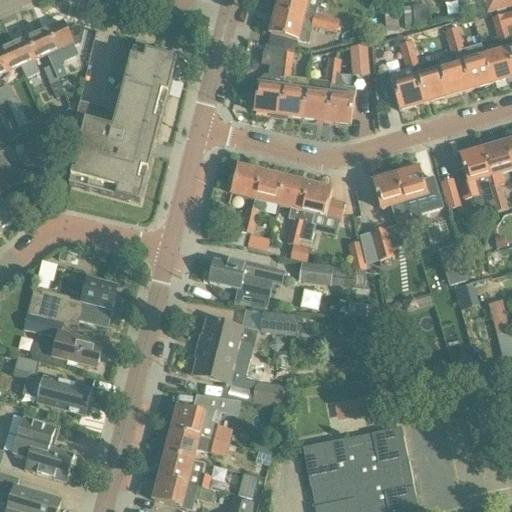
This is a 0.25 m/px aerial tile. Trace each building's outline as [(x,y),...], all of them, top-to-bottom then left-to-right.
[(279,0),(276,13),(287,16),(303,20),(308,0),(279,0)] [(404,8),(405,30),(414,30),(414,28),(413,7),(404,8)] [(310,30),(312,22),(303,20),(287,16),(276,13),(270,37),(269,41),(297,48),(298,43),(307,45),(311,31),(310,30)] [(511,14),(492,21),(495,33),(501,31),(511,28),(511,14)] [(64,24),(39,35),(48,56),(52,67),(65,96),(74,92),(63,67),(79,60),(86,75),(98,17),(85,15),(80,42),(74,45),(64,24)] [(322,34),(326,19),(314,16),(312,22),(310,30),(311,31),(322,34)] [(326,19),(322,34),(335,37),(336,33),(335,33),(338,22),(326,19)] [(511,28),(501,31),(505,43),(507,53),(511,68),(511,28)] [(457,31),(446,34),(450,47),(461,43),(457,31)] [(501,31),(495,33),(499,45),(505,43),(501,31)] [(39,35),(13,47),(22,68),(27,79),(40,73),(35,62),(48,56),(39,35)] [(403,38),(393,41),(395,49),(400,48),(405,46),(403,38)] [(461,43),(450,47),(453,59),(464,56),(461,43)] [(180,55),(136,44),(114,131),(105,129),(109,111),(80,104),(76,122),(86,125),(72,180),(102,188),(100,196),(140,206),(180,55)] [(405,46),(400,48),(404,60),(409,59),(414,57),(411,45),(405,46)] [(370,72),(368,49),(368,46),(350,50),(352,77),(354,77),(369,76),(370,76),(370,72)] [(13,47),(0,52),(0,77),(22,68),(13,47)] [(511,68),(507,53),(484,59),(492,86),(511,80),(511,68)] [(290,81),(291,70),(279,68),(281,57),(266,54),(263,66),(273,67),(271,79),(278,80),(284,80),(290,81)] [(291,70),(293,59),(287,58),(281,57),(279,68),(291,70)] [(414,57),(409,59),(423,106),(446,100),(438,73),(435,63),(418,68),(414,57)] [(407,72),(389,77),(399,113),(423,106),(409,59),(404,60),(407,72)] [(484,59),(461,66),(470,93),(492,86),(484,59)] [(329,62),(327,74),(333,75),(339,76),(340,63),(335,63),(329,62)] [(461,66),(438,73),(446,100),(470,93),(461,66)] [(52,67),(44,70),(57,99),(65,96),(52,67)] [(343,88),(339,76),(333,75),(327,74),(326,86),(332,86),(343,88)] [(279,118),(284,80),(278,80),(271,79),(264,78),(259,82),(257,91),(256,104),(254,115),(279,118)] [(302,121),(307,83),(290,81),(284,80),(279,118),(302,121)] [(326,124),(332,86),(326,86),(307,83),(302,121),(326,124)] [(8,86),(0,89),(0,106),(15,100),(8,86)] [(351,128),(356,90),(343,88),(332,86),(326,124),(351,128)] [(511,163),(507,145),(483,152),(494,189),(489,190),(492,202),(503,199),(499,188),(504,186),(501,176),(511,172),(511,163)] [(463,172),(456,175),(464,202),(484,196),(488,209),(494,207),(496,214),(506,211),(503,199),(492,202),(489,190),(494,189),(483,152),(459,159),(463,172)] [(0,155),(0,196),(10,189),(11,191),(21,183),(0,155)] [(40,156),(35,179),(48,182),(53,159),(40,156)] [(237,170),(231,197),(254,203),(261,176),(237,170)] [(420,171),(396,178),(410,225),(430,219),(428,213),(432,211),(420,171)] [(254,203),(252,212),(246,237),(252,238),(258,214),(263,216),(266,206),(278,209),(285,181),(261,176),(254,203)] [(374,179),(373,182),(373,185),(380,212),(391,208),(397,229),(410,225),(396,178),(386,181),(385,178),(383,177),(374,179)] [(285,181),(278,209),(291,212),(288,222),(294,223),(288,247),(293,248),(308,187),(285,181)] [(453,183),(444,186),(451,210),(460,208),(453,183)] [(308,187),(293,248),(299,250),(301,241),(311,244),(315,226),(311,225),(313,217),(325,220),(326,220),(340,224),(345,206),(330,202),(332,193),(308,187)] [(0,207),(0,230),(16,219),(6,205),(1,208),(0,207)] [(207,221),(218,223),(221,212),(210,209),(207,221)] [(247,211),(241,236),(246,237),(252,212),(247,211)] [(386,232),(372,236),(382,271),(392,268),(389,260),(394,259),(386,232)] [(494,239),(497,251),(505,249),(502,237),(494,239)] [(476,241),(459,245),(464,265),(480,261),(485,247),(477,244),(476,241)] [(467,283),(457,248),(441,252),(451,287),(467,283)] [(214,263),(209,285),(269,299),(272,286),(281,288),(284,275),(254,267),(254,268),(246,266),(230,261),(228,266),(214,263)] [(53,265),(46,291),(62,295),(68,268),(53,265)] [(301,265),(299,285),(331,289),(331,287),(363,291),(365,276),(354,274),(333,271),(333,269),(301,265)] [(35,291),(29,315),(62,323),(77,327),(78,322),(106,329),(110,313),(111,313),(117,291),(88,283),(83,303),(35,291)] [(29,315),(25,332),(58,339),(56,348),(42,344),(38,344),(35,345),(34,348),(32,355),(32,359),(34,362),(65,370),(67,362),(97,370),(103,347),(59,336),(62,323),(29,315)] [(301,323),(266,319),(264,340),(299,344),(301,323)] [(498,340),(510,337),(506,319),(493,323),(498,340)] [(206,321),(199,349),(237,359),(249,362),(250,362),(257,334),(244,330),(242,330),(206,321)] [(199,349),(192,378),(254,393),(252,405),(276,409),(279,389),(244,384),(249,362),(237,359),(199,349)] [(25,361),(18,388),(41,394),(38,405),(85,417),(92,392),(36,377),(39,365),(25,361)] [(173,411),(171,419),(172,422),(175,422),(172,433),(199,440),(228,448),(232,429),(222,426),(226,412),(235,414),(238,404),(203,399),(199,415),(178,409),(178,410),(175,410),(173,411)] [(347,424),(372,423),(372,407),(346,408),(347,424)] [(24,418),(12,458),(23,461),(25,453),(28,454),(24,465),(27,466),(25,473),(66,485),(74,458),(53,452),(51,447),(57,428),(24,418)] [(417,511),(401,430),(302,451),(315,511),(417,511)] [(164,442),(161,455),(193,463),(196,452),(225,460),(228,448),(199,440),(172,433),(169,444),(164,442)] [(161,455),(158,466),(163,468),(160,480),(186,487),(207,492),(210,479),(200,476),(202,466),(193,463),(161,455)] [(221,485),(235,487),(238,472),(224,470),(221,485)] [(0,475),(0,494),(0,495),(0,496),(12,500),(8,511),(58,511),(61,504),(16,491),(19,482),(0,475)] [(211,506),(215,494),(207,492),(186,487),(160,480),(157,491),(155,490),(152,491),(150,499),(152,502),(154,502),(154,504),(187,511),(190,511),(193,502),(211,506)] [(250,511),(252,507),(233,502),(229,511),(250,511)]
